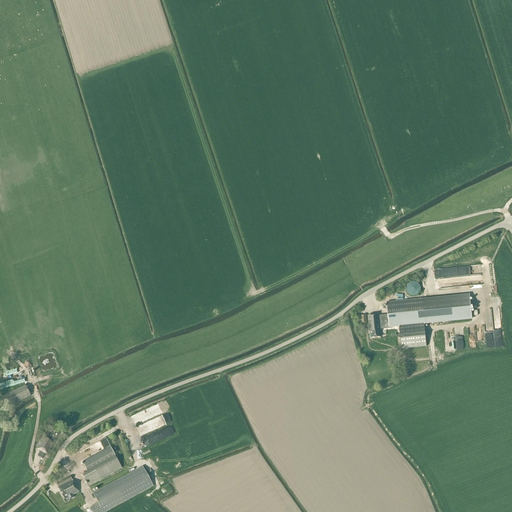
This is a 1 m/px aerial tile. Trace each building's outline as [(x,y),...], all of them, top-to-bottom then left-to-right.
[(458,268),(436,269),(437,278),(459,277),(458,268)] [(406,288),(406,290),(407,292),(408,294),(410,295),(412,296),(414,296),(416,296),(418,295),(419,293),(420,291),(420,289),(420,286),(419,284),(417,283),(415,282),(413,282),(410,283),(408,284),(407,286),(406,288)] [(367,315),(369,332),(370,332),(371,338),(381,337),(380,332),(381,332),(381,329),(389,328),(389,327),(472,318),(470,295),(387,304),(388,315),(379,316),(379,314),(367,315)] [(484,328),(485,348),(501,347),(500,322),(492,323),(492,328),(484,328)] [(401,349),(426,347),(425,332),(424,324),(399,327),(401,349)] [(23,373),(11,377),(12,383),(25,378),(23,373)] [(0,397),(0,399),(4,409),(30,396),(25,385),(0,397)] [(154,416),(165,412),(162,403),(150,408),(154,416)] [(164,428),(166,437),(174,435),(172,427),(164,428)] [(53,441),(58,433),(53,430),(50,436),(44,433),(36,449),(41,451),(38,456),(41,458),(39,463),(44,465),(48,456),(44,454),(45,453),(47,454),(54,442),(53,441)] [(103,439),(90,446),(93,453),(99,450),(98,449),(106,445),(103,439)] [(115,456),(110,446),(82,462),(87,471),(82,474),(89,486),(100,479),(122,468),(115,456)] [(142,467),(93,493),(98,503),(90,507),(92,511),(104,511),(153,486),(142,467)] [(70,476),(56,484),(65,499),(69,497),(70,499),(74,497),(73,494),(79,491),(70,476)]
